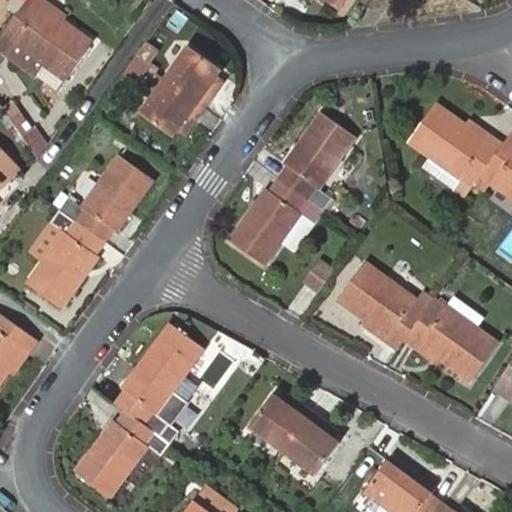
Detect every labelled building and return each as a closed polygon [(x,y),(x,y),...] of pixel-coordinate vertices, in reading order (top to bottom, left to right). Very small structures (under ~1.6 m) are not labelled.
[(47,1),(45,0),(29,0),(26,5),(5,35),(46,66),(66,81),(94,44),(65,23),(42,7),(47,1)] [(330,0),(343,8),(348,0),(330,0)] [(69,19),(47,1),(42,7),(65,23),(69,19)] [(46,66),(5,35),(0,40),(0,52),(36,80),(46,66)] [(148,67),(157,54),(145,45),(135,59),(148,67)] [(191,48),(167,81),(206,108),(215,97),(207,93),(219,77),(224,71),(191,48)] [(149,68),(135,59),(122,77),(136,87),(149,68)] [(226,81),(219,77),(207,93),(215,97),(226,81)] [(206,108),(167,81),(144,114),(176,138),(179,133),(190,117),(198,120),(206,108)] [(20,103),(6,112),(39,158),(50,144),(20,103)] [(452,190),(465,199),(474,186),(483,173),(506,142),(494,132),(489,139),(468,124),(438,103),(412,141),(433,157),(461,177),(452,190)] [(279,179),(325,211),(334,199),(321,189),(357,138),(322,112),(285,164),(287,167),(279,179)] [(190,117),(179,133),(186,137),(198,120),(190,117)] [(489,139),(494,132),(473,117),(468,124),(489,139)] [(511,133),(506,142),(483,173),(511,194),(511,133)] [(0,145),(0,174),(14,162),(0,145)] [(69,198),(61,210),(107,243),(115,232),(117,234),(155,181),(119,155),(83,207),(69,198)] [(424,170),(452,190),(461,177),(433,157),(424,170)] [(317,223),(325,211),(279,179),(271,190),(267,189),(230,240),(266,265),(282,243),(302,214),(317,223)] [(107,243),(61,210),(52,222),(64,232),(28,285),(63,310),(100,257),(99,255),(107,243)] [(302,214),(282,243),(296,251),(317,223),(302,214)] [(387,341),(398,350),(405,339),(431,305),(366,261),(339,299),(369,320),(391,335),(387,341)] [(306,282),(320,293),(335,273),(321,263),(306,282)] [(498,342),(437,297),(431,305),(405,339),(418,348),(422,343),(444,358),(472,379),(498,342)] [(26,348),(31,352),(39,340),(0,312),(0,385),(9,373),(26,348)] [(365,326),(387,341),(391,335),(369,320),(365,326)] [(125,390),(115,403),(125,411),(170,445),(180,431),(172,425),(158,415),(207,349),(172,322),(122,388),(125,390)] [(422,343),(418,348),(441,364),(444,358),(422,343)] [(14,377),(31,352),(26,348),(9,373),(14,377)] [(511,361),(496,388),(511,399),(511,361)] [(158,415),(172,425),(200,389),(185,379),(158,415)] [(285,392),(281,398),(298,411),(302,405),(285,392)] [(250,426),(284,451),(312,413),(302,405),(298,411),(281,398),(273,393),(250,426)] [(161,456),(170,445),(125,411),(117,422),(115,421),(77,473),(111,499),(149,448),(161,456)] [(312,413),(284,451),(316,476),(340,444),(334,439),(318,427),(323,421),(312,413)] [(318,427),(334,439),(339,432),(323,421),(318,427)] [(213,456),(202,447),(194,458),(205,467),(213,456)] [(436,511),(446,499),(435,491),(435,486),(393,456),(368,489),(396,511),(436,511)] [(238,511),(239,511),(205,486),(186,511),(238,511)] [(446,499),(436,511),(468,511),(462,507),(459,509),(446,499)]
